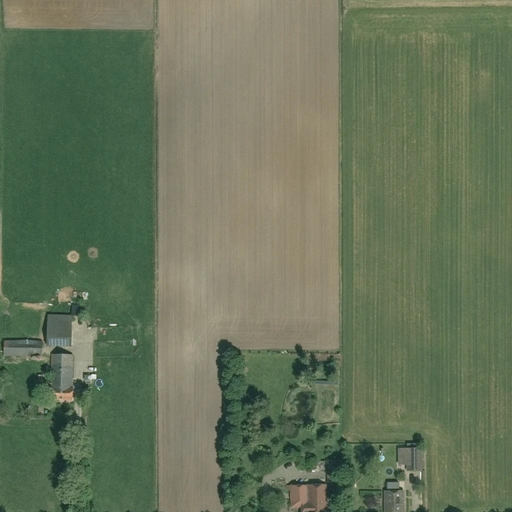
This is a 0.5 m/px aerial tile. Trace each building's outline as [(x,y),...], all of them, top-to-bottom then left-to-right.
[(72,316),(83,317),(84,306),(72,305),(72,316)] [(47,317),(47,347),(71,347),(71,317),(47,317)] [(4,357),(41,358),(42,343),(4,342),(4,357)] [(73,390),(73,356),(52,356),(52,388),(49,388),(49,401),(74,401),(74,390),(73,390)] [(422,450),(422,444),(407,445),(407,450),(407,472),(422,471),(422,450)] [(337,462),(328,463),(329,487),(339,486),(337,462)] [(387,483),(387,493),(385,493),(385,511),(404,511),(403,492),(399,492),(399,483),(387,483)] [(291,487),(291,504),(302,504),(301,511),(326,511),(326,487),(291,487)]
